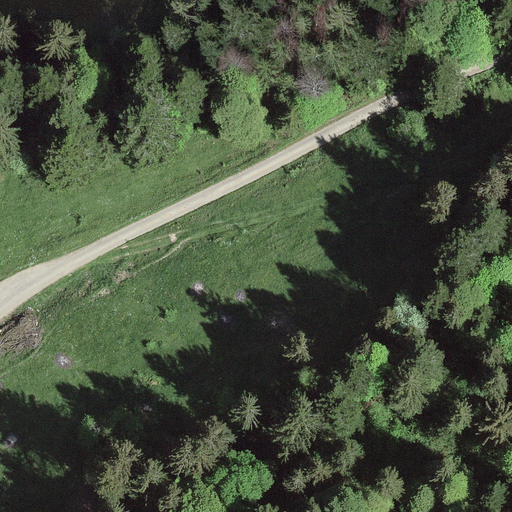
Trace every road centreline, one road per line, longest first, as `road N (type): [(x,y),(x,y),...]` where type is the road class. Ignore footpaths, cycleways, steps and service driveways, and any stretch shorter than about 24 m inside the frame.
road 1 (unclassified): [(511,53),(73,265),(0,312)]
road 2 (track): [(511,297),(256,511)]
